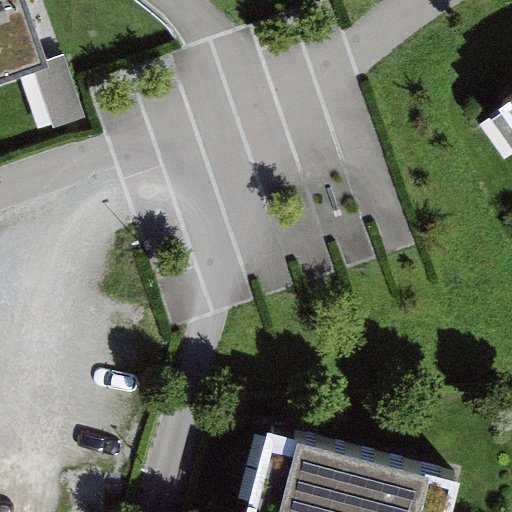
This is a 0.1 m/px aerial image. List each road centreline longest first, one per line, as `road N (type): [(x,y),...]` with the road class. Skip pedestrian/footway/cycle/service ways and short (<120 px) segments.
road 1 (residential): [(158,511),(267,97)]
road 2 (residential): [(0,188),(267,97)]
road 3 (residential): [(267,97),(426,0)]
road 4 (residential): [(267,97),(171,0)]
